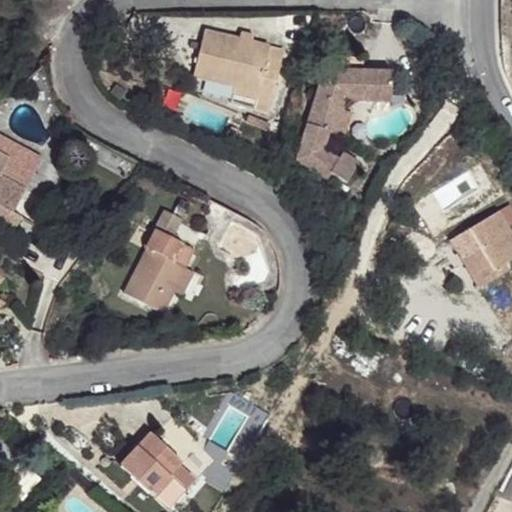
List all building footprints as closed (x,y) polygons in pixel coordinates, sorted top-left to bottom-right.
[(244,45),(210,37),(200,79),(242,90),(260,94),(258,102),(256,112),(271,115),(286,55),(254,47),(244,45)] [(247,37),(244,45),(254,47),(256,38),(247,37)] [(353,55),(336,53),(336,65),(350,67),(351,74),(328,74),(304,145),(308,149),(299,164),(331,183),(334,178),(350,187),(361,168),(346,158),(342,162),(327,153),(333,135),(338,136),(350,106),(394,107),(392,76),(369,74),(368,62),(353,62),(353,55)] [(260,94),(242,90),(240,97),(258,102),(260,94)] [(12,137),(5,150),(34,164),(41,151),(12,137)] [(5,150),(0,147),(0,224),(15,232),(22,218),(17,215),(11,212),(23,186),(34,164),(5,150)] [(29,190),(23,186),(11,212),(17,215),(29,190)] [(202,210),(183,200),(172,217),(191,228),(202,210)] [(511,261),(511,233),(497,212),(469,231),(477,242),(464,251),(456,257),(481,292),(501,278),(497,272),(506,265),(511,261)] [(163,215),(120,296),(160,317),(173,294),(185,270),(195,253),(172,241),(181,225),(163,215)] [(477,242),(469,231),(457,239),(464,251),(477,242)] [(510,271),(506,265),(497,272),(501,278),(510,271)] [(197,277),(185,270),(173,294),(185,300),(197,277)] [(184,470),(154,442),(122,476),(163,511),(175,511),(186,501),(170,485),(178,476),(184,470)] [(223,457),(208,448),(203,456),(219,465),(223,457)] [(194,490),(178,476),(170,485),(186,501),(194,490)]
